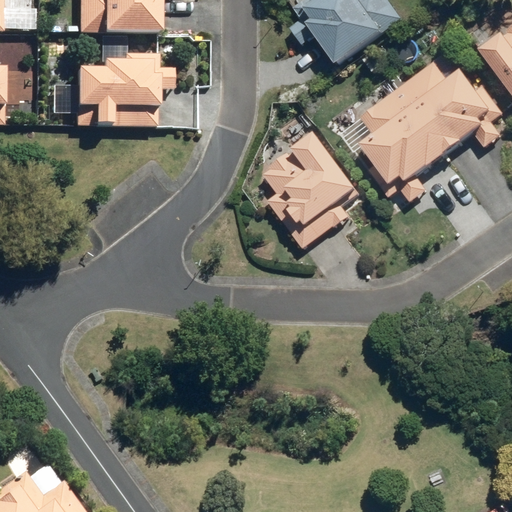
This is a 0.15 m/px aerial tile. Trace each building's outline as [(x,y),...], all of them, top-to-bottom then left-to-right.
[(81,0),(81,35),(163,36),(163,0),(81,0)] [(317,38),(340,70),(405,22),(389,0),(311,0),(297,11),(305,23),(293,32),(304,47),(317,38)] [(511,33),(483,55),(511,93),(511,33)] [(104,72),(78,71),(78,110),(96,110),(96,128),(114,128),(114,111),(160,111),(160,93),(174,93),(175,70),(160,70),(160,57),(126,56),(125,64),(104,63),(104,72)] [(378,140),(365,150),(379,169),(372,174),(392,201),(506,117),(486,89),(480,94),(466,75),(452,86),(437,66),(363,121),(378,140)] [(280,197),(271,205),(306,252),(339,228),(340,229),(352,220),(344,209),(362,195),(319,138),(292,158),(291,156),(272,170),(273,172),(266,177),(280,197)] [(83,511),(63,484),(42,498),(24,473),(0,490),(0,511),(83,511)]
